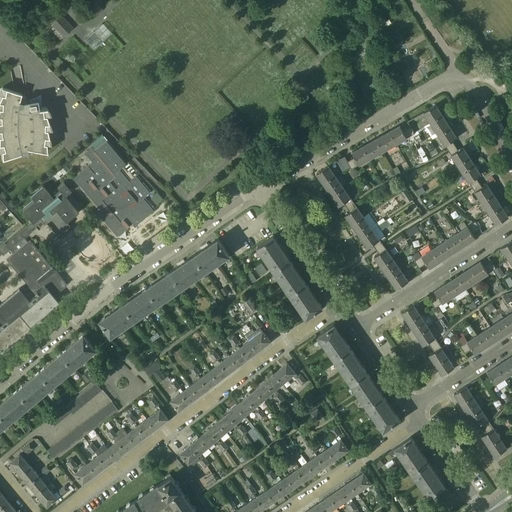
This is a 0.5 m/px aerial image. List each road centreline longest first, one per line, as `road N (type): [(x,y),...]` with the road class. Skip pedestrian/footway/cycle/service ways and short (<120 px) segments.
road 1 (residential): [(339,306),(64,511)]
road 2 (residential): [(260,189),(113,285),(0,382)]
road 3 (residential): [(260,189),(460,71)]
road 4 (residential): [(355,329),(511,228)]
road 5 (residential): [(288,511),(418,423)]
road 6 (residential): [(339,306),(260,189)]
road 7 (residential): [(408,410),(511,342)]
